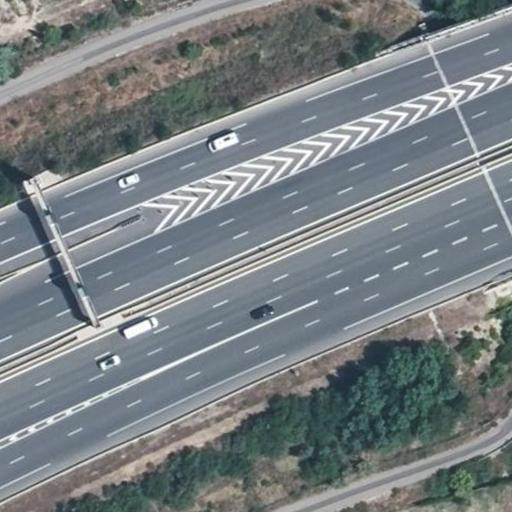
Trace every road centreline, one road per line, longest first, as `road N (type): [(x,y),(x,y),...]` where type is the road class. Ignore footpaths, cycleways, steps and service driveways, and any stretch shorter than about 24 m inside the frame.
road 1 (motorway): [(511,111),(0,331)]
road 2 (motorway): [(511,45),(0,245)]
road 3 (motorway): [(0,464),(356,274)]
road 4 (motorway): [(0,424),(356,274)]
road 5 (motorway): [(356,274),(511,208)]
